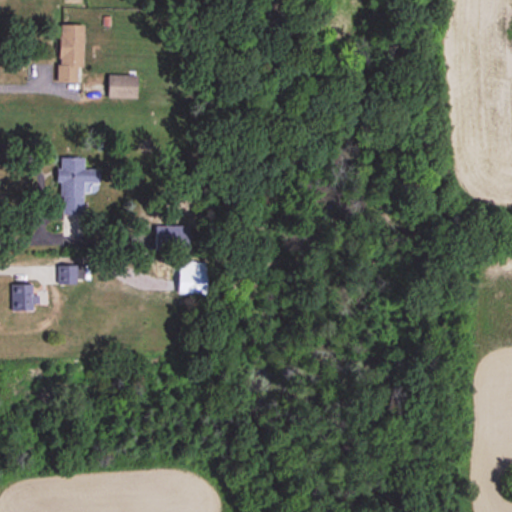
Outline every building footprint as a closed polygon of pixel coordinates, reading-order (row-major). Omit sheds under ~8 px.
[(81,27),(57,27),(56,84),(81,84),(81,27)] [(106,100),(136,100),(136,77),(106,77),(106,100)] [(59,214),(82,214),(81,183),(98,183),(98,170),(82,170),(82,158),(59,158),(59,214)] [(189,226),(154,226),(154,250),(189,250),(189,226)] [(79,284),(79,266),(57,266),(57,284),(79,284)] [(206,271),(177,271),(176,294),(206,294),(206,271)] [(31,285),(9,285),(9,312),(33,312),(33,296),(31,296),(31,285)]
